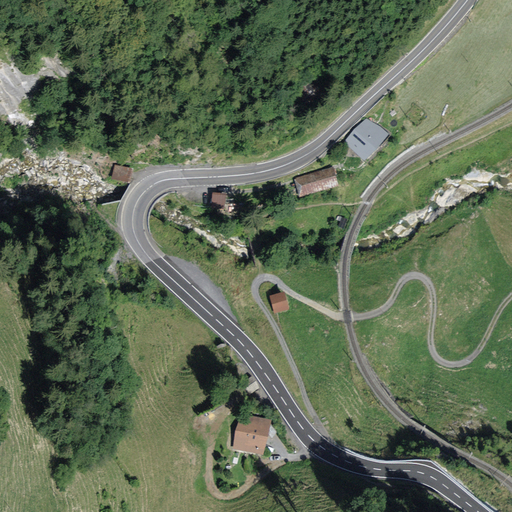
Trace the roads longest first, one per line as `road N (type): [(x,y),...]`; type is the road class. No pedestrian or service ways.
road 1 (secondary): [(478,511),(431,475),(352,464),(314,441),(247,350),(147,255),(132,224),(152,184),(255,173),(316,149),(466,0)]
road 2 (track): [(323,448),(259,298),(262,277),(347,317),(381,310),(408,274),(425,277),(433,304),(430,348),(452,365),(472,358),(511,295)]
